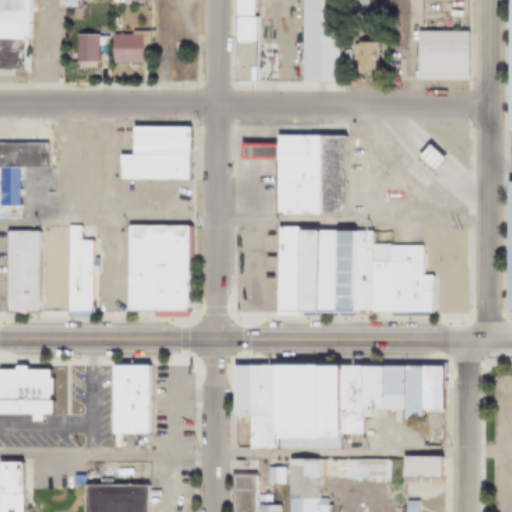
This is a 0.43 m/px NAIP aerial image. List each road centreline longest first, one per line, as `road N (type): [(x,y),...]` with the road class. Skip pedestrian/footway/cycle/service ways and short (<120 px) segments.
road 1 (residential): [(487,103),(0,103)]
road 2 (primary): [(486,341),(0,340)]
road 3 (residential): [(486,341),(487,0)]
road 4 (residential): [(211,341),(212,0)]
road 5 (residential): [(209,511),(211,341)]
road 6 (residential): [(462,511),(463,341)]
